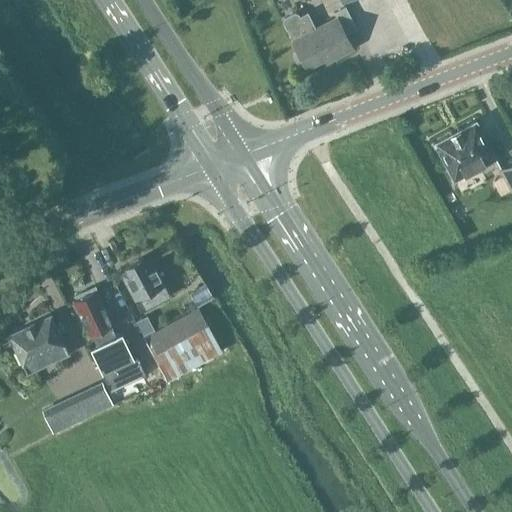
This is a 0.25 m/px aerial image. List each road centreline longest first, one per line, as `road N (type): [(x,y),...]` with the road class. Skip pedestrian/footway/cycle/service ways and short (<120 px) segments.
road 1 (tertiary): [(473,511),(242,155)]
road 2 (tertiary): [(211,168),(431,511)]
road 3 (track): [(310,130),(511,446)]
road 4 (tertiary): [(242,155),(511,52)]
road 5 (unclassified): [(0,249),(211,168)]
road 6 (tertiary): [(107,0),(211,168)]
road 7 (tertiary): [(242,155),(144,0)]
